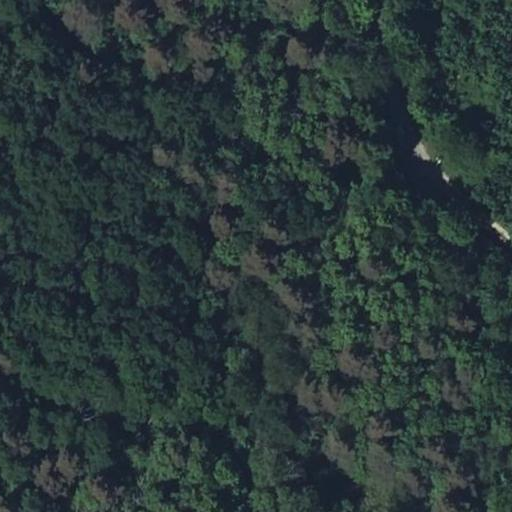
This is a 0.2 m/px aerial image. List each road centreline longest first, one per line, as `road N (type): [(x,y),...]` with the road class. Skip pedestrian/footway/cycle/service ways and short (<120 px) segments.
road 1 (unclassified): [(427,168),(454,248),(511,353)]
road 2 (unclassified): [(383,0),(427,168)]
